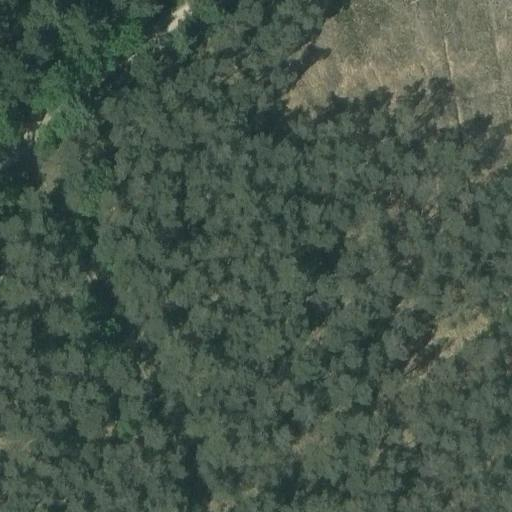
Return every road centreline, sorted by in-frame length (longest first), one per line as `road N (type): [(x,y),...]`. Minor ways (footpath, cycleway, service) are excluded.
road 1 (track): [(203,511),(21,151)]
road 2 (track): [(205,0),(0,151)]
